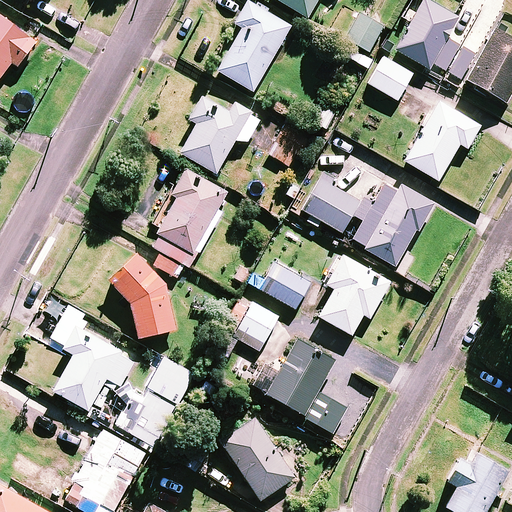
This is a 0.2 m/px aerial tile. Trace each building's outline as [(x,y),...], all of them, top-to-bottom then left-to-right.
[(271,0),(304,19),(315,0),(271,0)] [(288,27),(244,1),(231,25),(238,29),(214,72),(250,93),(288,27)] [(437,9),(422,1),(409,26),(424,34),(437,9)] [(381,27),(358,14),(343,40),(366,53),(381,27)] [(32,43),(0,20),(0,75),(9,64),(14,68),(32,43)] [(461,81),(503,105),(511,88),(511,86),(510,86),(511,82),(511,42),(490,30),(461,81)] [(311,67),(319,50),(305,42),(296,59),(311,67)] [(410,74),(381,57),(365,84),(394,101),(410,74)] [(362,90),(348,114),(365,124),(379,100),(362,90)] [(214,175),(231,142),(245,143),(256,122),(229,107),(225,114),(197,98),(185,121),(193,125),(177,155),(214,175)] [(332,114),(316,105),(307,122),(323,130),(332,114)] [(476,129),(435,105),(402,162),(435,182),(456,145),(464,149),(476,129)] [(308,139),(284,126),(267,156),(291,170),(308,139)] [(183,265),(187,268),(195,253),(197,254),(219,212),(215,210),(224,193),(182,170),(168,196),(173,199),(148,247),(159,253),(151,268),(175,281),(183,265)] [(357,202),(350,215),(360,221),(348,242),(392,267),(412,230),(415,232),(429,207),(374,177),(365,194),(362,192),(357,202)] [(350,215),(357,202),(315,179),(297,211),(339,234),(350,215)] [(131,252),(102,277),(128,307),(137,341),(174,331),(163,289),(131,252)] [(386,286),(337,257),(321,284),(331,290),(316,317),(348,336),(361,314),(367,317),(386,286)] [(308,283),(277,266),(262,293),(292,310),(308,283)] [(275,317),(249,303),(231,337),(257,351),(275,317)] [(132,362),(80,332),(85,323),(79,320),(82,315),(66,306),(47,340),(72,354),(50,391),(85,411),(103,379),(117,387),(132,362)] [(332,362),(281,332),(265,359),(279,367),(263,394),(301,416),(332,362)] [(234,342),(219,334),(210,353),(225,360),(234,342)] [(162,358),(156,368),(165,373),(158,385),(172,393),(184,370),(162,358)] [(150,447),(168,418),(178,401),(169,396),(151,385),(141,402),(131,396),(113,426),(150,447)] [(292,478),(251,419),(217,442),(258,501),(292,478)] [(110,511),(143,454),(101,430),(62,501),(81,511),(82,511),(89,501),(109,511),(110,511)] [(205,455),(185,442),(174,460),(193,473),(205,455)] [(482,511),(505,474),(461,448),(446,473),(458,480),(442,508),(448,511),(482,511)] [(48,511),(0,484),(0,511),(48,511)] [(161,511),(146,503),(140,511),(161,511)]
